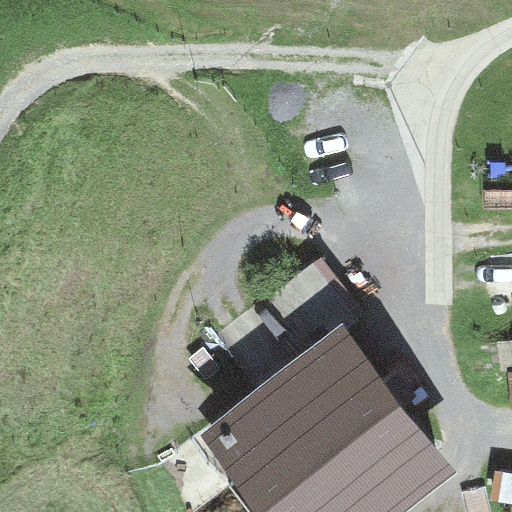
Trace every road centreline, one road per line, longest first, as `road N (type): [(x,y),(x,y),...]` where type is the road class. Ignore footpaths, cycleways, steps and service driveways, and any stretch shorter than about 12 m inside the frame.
road 1 (track): [(450,74),(355,57),(124,59),(57,69),(0,116)]
road 2 (track): [(450,74),(434,185),(438,309),(453,419),(439,474),(398,511)]
